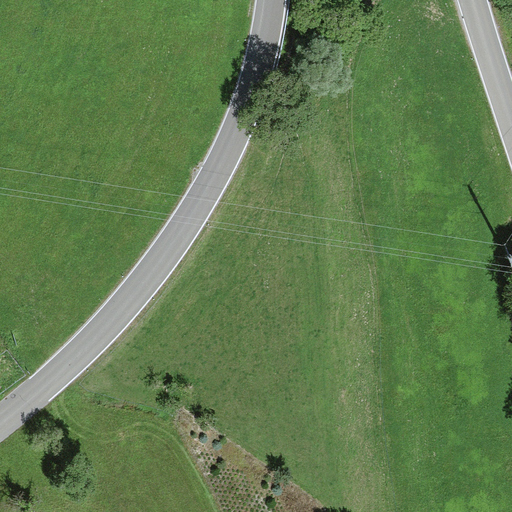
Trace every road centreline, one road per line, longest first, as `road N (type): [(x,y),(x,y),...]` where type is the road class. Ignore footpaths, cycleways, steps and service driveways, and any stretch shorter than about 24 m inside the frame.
road 1 (tertiary): [(271,0),(249,100),(210,185),(121,308),(0,420)]
road 2 (tertiary): [(511,126),(475,0)]
